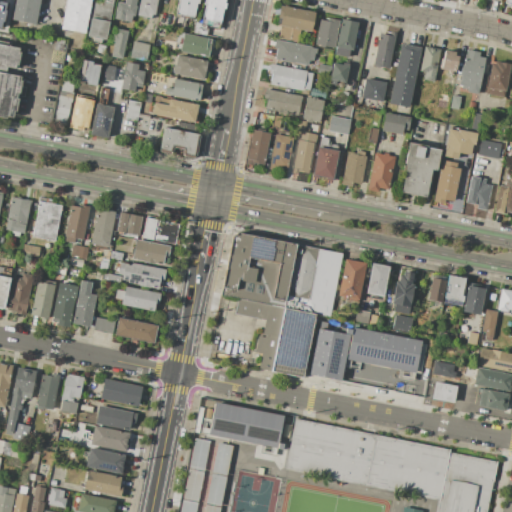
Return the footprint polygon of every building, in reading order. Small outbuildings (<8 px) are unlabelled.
[(15,0),(39,0),(35,24),(12,20),(15,0)] [(65,0),(90,0),(85,33),(60,29),(65,0)] [(94,0),(99,1),(99,0),(113,0),(106,40),(101,39),(100,43),(90,41),(91,37),(87,36),(94,0)] [(117,2),(124,3),(124,0),(137,0),(135,16),(132,15),(131,22),(114,19),(117,2)] [(139,0),(157,0),(155,14),(152,14),(151,19),(137,16),(139,0)] [(177,0),(197,0),(194,17),(175,13),(177,0)] [(204,0),(224,0),(219,30),(211,28),(212,21),(201,19),(204,0)] [(280,6),(314,12),(311,32),(292,29),(290,40),(278,38),(282,18),(278,17),(280,6)] [(319,20),(326,21),(327,18),(339,21),(334,49),(315,45),(319,20)] [(341,19),(357,22),(352,50),(349,49),(348,58),(334,55),(341,19)] [(194,21),(209,24),(207,35),(192,32),(194,21)] [(114,29),(128,31),(123,59),(110,57),(113,42),(111,42),(114,29)] [(379,34),(389,36),(390,31),(396,33),(389,69),(373,66),(379,34)] [(183,33),(212,38),(208,58),(174,51),(175,44),(181,45),(183,33)] [(274,40),(315,47),(313,60),(309,60),(308,66),(275,60),(277,49),(273,48),(274,40)] [(132,41),(150,44),(147,61),(129,58),(132,41)] [(400,43),(420,47),(409,106),(389,102),(400,43)] [(0,44),(21,48),(17,68),(8,67),(8,70),(0,68),(0,44)] [(98,45),(106,46),(104,54),(97,53),(98,45)] [(424,46),(440,49),(434,82),(423,80),(424,72),(419,71),(424,46)] [(69,49),(75,51),(73,63),(66,62),(69,49)] [(465,49),(480,52),(479,57),(484,58),(478,94),(467,92),(468,87),(459,85),(465,49)] [(443,50),(459,53),(456,72),(440,69),(443,50)] [(175,56),(207,61),(203,79),(172,73),(175,56)] [(491,61),(509,64),(503,96),(485,93),(491,61)] [(126,62),(139,64),(137,70),(145,72),(142,87),(135,85),(134,91),(121,89),(126,62)] [(318,63),(331,66),(329,75),(317,73),(318,63)] [(333,63),(348,66),(345,82),(336,80),(335,86),(329,84),(333,63)] [(270,64),(307,70),(306,72),(313,73),(309,90),(303,89),(303,91),(270,85),(272,73),(268,73),(270,64)] [(105,65),(115,67),(112,82),(102,80),(105,65)] [(0,72),(20,76),(19,80),(21,80),(19,93),(17,93),(15,99),(18,99),(15,111),(13,111),(12,117),(6,116),(6,118),(0,117),(0,72)] [(175,77),(202,82),(198,101),(164,95),(166,88),(172,89),(175,77)] [(364,77),(386,82),(382,102),(360,98),(364,77)] [(62,78),(74,81),(66,125),(54,123),(62,78)] [(101,86),(109,87),(106,103),(98,102),(101,86)] [(312,87),(327,90),(326,98),(311,95),(312,87)] [(265,89),(301,95),(297,117),(265,111),(267,98),(263,97),(265,89)] [(341,91),(349,92),(346,105),(339,104),(341,91)] [(452,95),(460,96),(458,110),(449,108),(452,95)] [(306,96),(323,100),(319,122),(302,119),(306,96)] [(75,97),(93,100),(87,127),(79,126),(78,130),(69,128),(75,97)] [(169,99),(198,104),(194,123),(151,115),(153,102),(168,105),(169,99)] [(128,100),(140,103),(137,121),(125,119),(128,100)] [(470,101),(476,102),(474,110),(468,109),(470,101)] [(95,103),(113,107),(107,139),(89,135),(95,103)] [(373,111),(381,113),(378,127),(370,126),(373,111)] [(384,112),(410,117),(407,130),(403,130),(403,134),(381,130),(384,112)] [(474,113),(481,115),(478,128),(472,127),(474,113)] [(274,115),(283,116),(280,129),(272,127),(274,115)] [(330,116),(350,120),(347,135),(327,131),(330,116)] [(297,119),(306,121),(304,132),(295,131),(297,119)] [(163,127),(200,134),(196,158),(182,156),(183,149),(171,147),(170,153),(158,151),(163,127)] [(370,127),(378,129),(376,143),(367,141),(370,127)] [(251,129),(269,132),(263,166),(245,162),(251,129)] [(448,129),(459,131),(459,130),(477,133),(475,145),(471,144),(469,155),(458,153),(457,159),(443,156),(448,129)] [(298,134),(302,135),(303,133),(316,135),(309,174),(299,172),(298,175),(291,173),(298,134)] [(275,134),(293,137),(287,169),(277,168),(277,171),(268,169),(275,134)] [(320,136),(329,138),(327,146),(319,145),(320,136)] [(480,139),(501,143),(498,159),(477,155),(480,139)] [(400,192),(406,164),(405,164),(408,143),(440,149),(436,171),(431,170),(426,197),(400,192)] [(317,146),(338,150),(332,181),(326,180),(326,178),(318,177),(318,178),(311,177),(317,146)] [(347,152),(366,155),(360,185),(352,183),(351,187),(340,185),(347,152)] [(375,152),(394,156),(387,189),(378,187),(377,191),(368,190),(375,152)] [(441,160),(456,163),(455,167),(459,168),(452,201),(445,200),(444,204),(434,202),(441,160)] [(470,176),(489,180),(488,185),(491,185),(486,210),(476,208),(477,205),(466,202),(470,176)] [(498,185),(504,186),(505,181),(511,182),(511,213),(506,212),(506,216),(493,213),(498,185)] [(27,188),(34,189),(32,199),(25,198),(27,188)] [(11,197),(31,201),(24,233),(19,233),(19,237),(11,235),(12,231),(5,230),(11,197)] [(39,202),(61,206),(54,241),(32,237),(39,202)] [(70,205),(83,208),(83,205),(89,207),(83,240),(74,238),(74,242),(63,241),(70,205)] [(96,209),(106,211),(107,210),(116,212),(110,241),(101,239),(100,243),(90,241),(96,209)] [(119,212),(142,216),(139,236),(116,231),(119,212)] [(145,217),(179,224),(175,245),(141,238),(145,217)] [(233,232),(296,245),(284,301),(271,298),(279,264),(248,258),(246,266),(256,269),(254,282),(237,279),(235,291),(222,288),(233,232)] [(136,239),(170,246),(168,256),(165,255),(163,265),(132,259),(136,239)] [(297,243),(342,254),(330,314),(285,305),(297,243)] [(23,244),(40,247),(38,259),(21,255),(23,244)] [(72,244),(88,247),(86,259),(70,256),(72,244)] [(111,250),(123,253),(121,261),(110,258),(111,250)] [(344,258),(364,262),(357,302),(341,299),(342,296),(337,295),(344,258)] [(101,259),(108,261),(106,269),(100,268),(101,259)] [(158,289),(127,283),(128,281),(121,279),(122,275),(117,274),(119,262),(131,264),(131,263),(166,269),(164,280),(159,279),(158,289)] [(54,263),(66,265),(64,276),(52,274),(54,263)] [(371,263),(388,266),(383,297),(365,294),(371,263)] [(395,280),(398,281),(399,275),(402,276),(403,271),(413,273),(411,283),(414,284),(408,314),(393,311),(394,305),(391,304),(395,280)] [(14,277),(21,278),(22,273),(33,275),(25,315),(16,314),(16,312),(7,310),(14,277)] [(104,273),(120,276),(119,285),(102,282),(104,273)] [(0,275),(10,278),(4,310),(0,309),(0,275)] [(449,275),(465,278),(461,296),(465,296),(463,302),(444,298),(445,292),(448,293),(449,285),(447,284),(449,275)] [(432,277),(446,280),(441,302),(427,299),(432,277)] [(36,281),(42,282),(42,279),(55,282),(48,319),(30,316),(36,281)] [(80,280),(92,282),(89,294),(96,295),(90,327),(72,324),(80,280)] [(58,283),(78,286),(70,328),(56,326),(56,323),(50,322),(58,283)] [(245,283),(252,284),(250,292),(243,291),(245,283)] [(256,284),(263,286),(261,295),(254,293),(256,284)] [(467,285),(484,288),(479,315),(462,311),(467,285)] [(124,286),(160,293),(158,304),(155,303),(154,311),(121,305),(121,302),(114,300),(116,289),(123,291),(124,286)] [(500,289),(511,291),(511,313),(496,311),(500,289)] [(237,298),(285,308),(272,371),(258,368),(261,353),(255,352),(258,336),(264,337),(265,335),(262,334),(265,320),(234,314),(237,298)] [(285,308),(316,315),(303,378),(272,371),(285,308)] [(357,309),(369,312),(367,324),(354,322),(357,309)] [(485,309),(497,312),(492,337),(491,337),(490,341),(484,340),(485,336),(483,336),(484,332),(481,331),(485,309)] [(394,315),(412,318),(410,330),(392,327),(394,315)] [(95,317),(115,321),(112,334),(92,330),(95,317)] [(117,318),(157,325),(153,343),(114,336),(117,318)] [(340,381),(309,375),(319,321),(327,323),(325,331),(349,335),(340,381)] [(352,328),(421,341),(415,372),(346,359),(351,335),(344,334),(345,328),(352,330),(352,328)] [(469,331),(479,333),(476,346),(467,344),(469,331)] [(481,348),(511,354),(511,372),(477,366),(481,348)] [(0,363),(12,365),(4,408),(0,407),(0,363)] [(17,367),(35,370),(29,401),(20,400),(19,404),(22,404),(21,410),(18,409),(16,420),(15,420),(13,431),(12,431),(11,435),(4,433),(17,367)] [(476,367),(511,373),(511,380),(510,392),(473,385),(476,367)] [(41,374),(49,376),(50,373),(59,374),(52,410),(35,407),(41,374)] [(60,400),(64,377),(67,377),(68,374),(84,377),(79,404),(76,403),(75,414),(60,411),(61,401),(60,400)] [(104,379),(141,386),(137,407),(100,400),(104,379)] [(434,380),(458,385),(455,402),(430,398),(434,380)] [(481,389),(507,394),(507,395),(510,396),(509,404),(505,404),(504,411),(477,406),(481,389)] [(475,402),(473,412),(460,409),(463,395),(471,396),(470,401),(475,402)] [(277,448),(208,434),(214,403),(283,416),(277,448)] [(79,410),(80,404),(94,407),(93,413),(79,410)] [(99,406),(136,413),(135,422),(131,422),(129,431),(95,425),(99,406)] [(292,419),(282,469),(437,500),(434,511),(486,511),(496,462),(449,453),(449,450),(292,419)] [(12,438),(15,423),(30,425),(27,441),(12,438)] [(89,444),(93,426),(129,432),(126,451),(89,444)] [(228,448),(200,443),(201,435),(230,441),(228,448)] [(179,511),(195,511),(206,440),(190,438),(179,511)] [(0,440),(13,443),(11,456),(0,454),(0,440)] [(230,451),(217,511),(186,511),(200,445),(230,451)] [(89,448),(125,455),(121,474),(85,468),(89,448)] [(87,470),(121,477),(120,484),(122,485),(120,497),(83,490),(87,470)] [(34,474),(34,475),(33,480),(33,481),(18,479),(20,471),(34,474)] [(0,511),(0,485),(15,489),(10,511),(0,511)] [(12,511),(16,494),(18,494),(20,486),(27,487),(25,495),(27,496),(24,511),(12,511)] [(29,511),(34,486),(44,488),(42,502),(43,502),(41,511),(29,511)] [(50,488),(63,490),(62,498),(66,499),(64,508),(47,505),(48,500),(47,500),(48,494),(49,495),(50,488)] [(77,511),(80,493),(116,500),(113,511),(77,511)]
